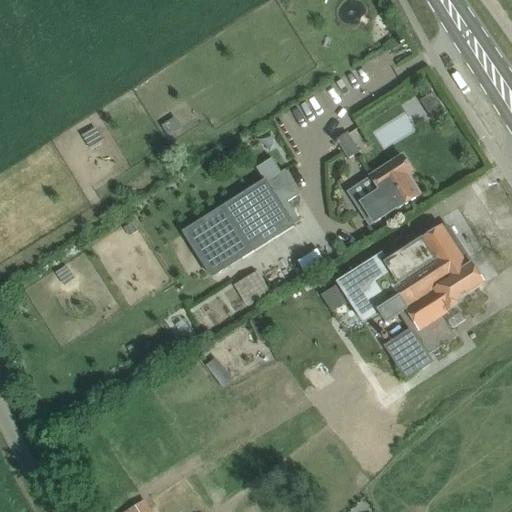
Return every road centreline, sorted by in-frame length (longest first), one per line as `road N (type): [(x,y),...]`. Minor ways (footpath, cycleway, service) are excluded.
road 1 (primary): [(511,110),(442,0)]
road 2 (unclassified): [(62,511),(0,407)]
